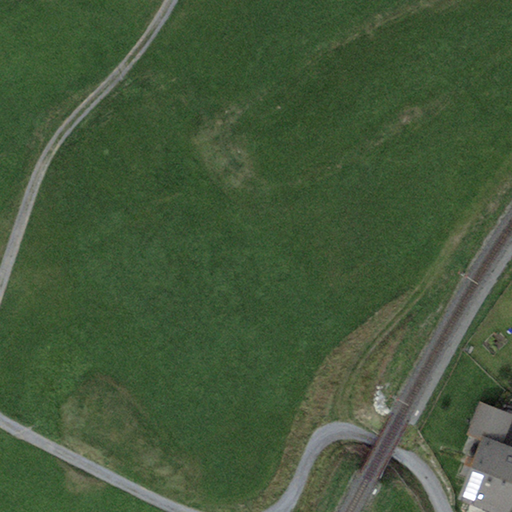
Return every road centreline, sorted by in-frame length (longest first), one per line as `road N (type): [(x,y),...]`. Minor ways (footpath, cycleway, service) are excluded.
road 1 (track): [(171,0),(44,161),(0,286)]
road 2 (track): [(279,511),(316,442),(346,430),(408,459),(443,511)]
road 3 (track): [(0,420),(186,511)]
